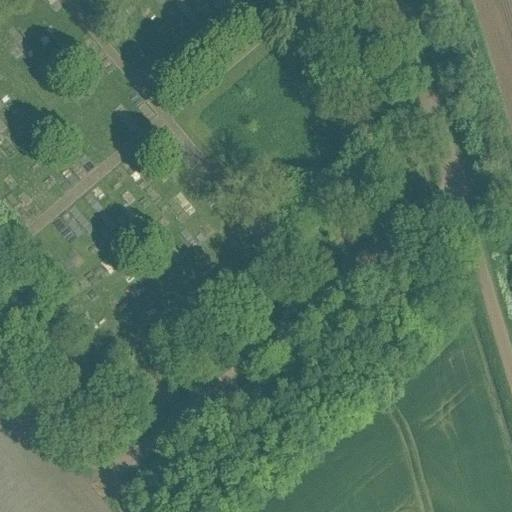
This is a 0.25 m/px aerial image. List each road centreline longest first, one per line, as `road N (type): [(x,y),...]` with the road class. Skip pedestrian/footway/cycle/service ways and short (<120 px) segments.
road 1 (unclassified): [(0,343),(103,463),(130,465),(454,188)]
road 2 (unclassified): [(454,188),(396,0)]
road 3 (unclassified): [(511,376),(454,188)]
